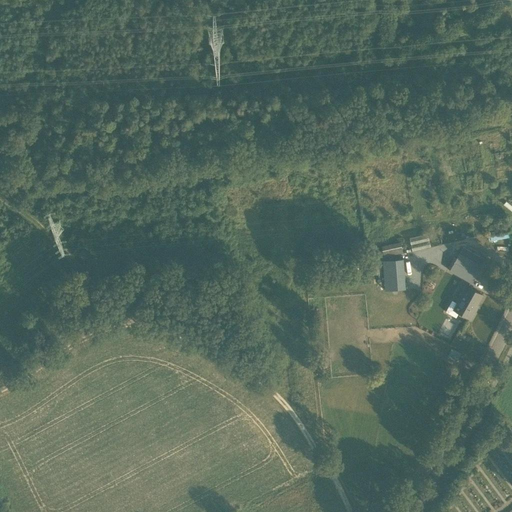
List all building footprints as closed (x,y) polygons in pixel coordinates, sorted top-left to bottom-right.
[(429,246),(428,234),(409,236),(411,248),(429,246)] [(382,254),(402,252),(401,242),(381,244),(382,254)] [(472,282),(481,265),(476,262),(480,256),(471,251),(463,247),(449,270),(463,277),(472,282)] [(403,258),(382,259),(384,282),(387,281),(403,280),(405,280),(403,258)] [(482,294),(467,286),(465,290),(460,288),(456,295),(449,306),(470,318),(474,312),(473,311),(482,294)] [(456,360),(459,352),(450,348),(447,357),(456,360)]
